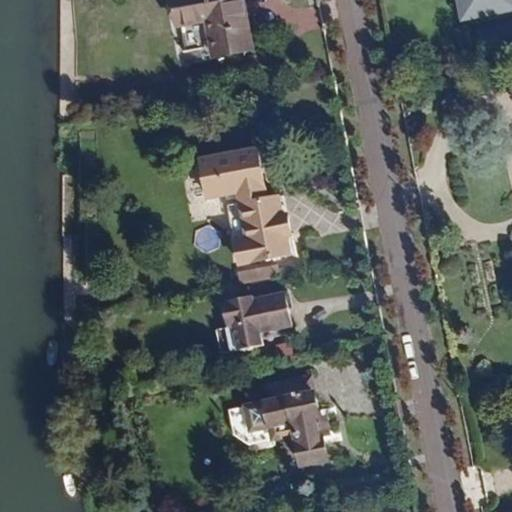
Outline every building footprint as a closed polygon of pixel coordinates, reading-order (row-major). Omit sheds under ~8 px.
[(242,0),(173,0),(179,27),(208,21),(215,56),(252,49),(242,0)] [(511,2),(511,0),(463,0),(467,13),(511,2)] [(294,252),(290,234),(295,233),(291,215),(286,216),(282,197),(276,198),(265,146),(209,158),(217,196),(248,190),(251,203),(239,206),(250,262),(294,252)] [(230,324),(260,318),(263,331),(294,324),(287,289),(255,296),(254,292),(225,298),(230,324)] [(327,458),(314,390),(287,395),(292,420),(269,424),(265,403),(227,410),(232,434),(247,445),(296,438),(301,463),(327,458)] [(334,497),(317,500),(319,510),(336,507),(334,497)]
